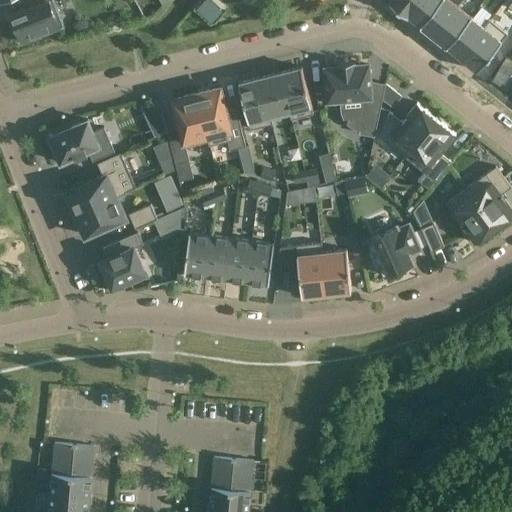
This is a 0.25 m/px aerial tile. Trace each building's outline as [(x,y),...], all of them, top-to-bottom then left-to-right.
[(38,0),(39,3),(8,15),(14,32),(18,31),(23,42),(63,26),(53,0),(38,0)] [(212,23),(223,11),(211,0),(203,0),(196,8),(212,23)] [(389,0),(408,15),(409,14),(408,14),(418,0),(389,0)] [(418,0),(408,14),(409,14),(421,24),(440,0),(418,0)] [(451,0),(440,0),(421,24),(434,35),(458,5),(451,0)] [(458,5),(434,35),(447,45),(471,15),(458,5)] [(471,15),(447,45),(460,56),(484,26),(483,25),(471,15)] [(484,26),(460,56),(478,70),(502,40),(508,33),(489,18),(483,25),(484,26)] [(338,67),(325,68),(328,102),(341,100),(341,109),(364,107),(359,133),(375,136),(386,83),(370,80),(369,64),(356,65),(355,62),(337,63),(338,67)] [(302,66),(280,72),(290,111),(289,111),(291,119),(314,113),(302,66)] [(290,111),(280,72),(260,77),(270,116),(271,115),(289,111),(290,111)] [(270,116),(260,77),(239,82),(250,129),(273,123),(271,115),(270,116)] [(220,87),(197,93),(208,135),(207,136),(209,145),(228,140),(230,149),(246,145),(236,107),(226,110),(220,87)] [(183,136),(170,140),(176,163),(190,159),(185,141),(207,136),(208,135),(197,93),(174,98),(183,136)] [(406,156),(437,118),(417,102),(402,121),(390,111),(379,135),(406,156)] [(437,118),(406,156),(424,171),(418,179),(428,188),(435,180),(451,160),(441,152),(456,133),(437,118)] [(76,156),(87,151),(87,150),(88,150),(93,161),(115,151),(104,126),(93,131),(88,119),(50,136),(61,162),(76,155),(76,156)] [(164,120),(150,127),(154,137),(167,131),(164,120)] [(103,175),(67,191),(76,213),(117,195),(117,196),(136,187),(126,165),(120,152),(98,162),(103,175)] [(496,165),(466,188),(496,228),(511,215),(511,207),(501,193),(511,186),(496,165)] [(264,166),(261,176),(272,180),(275,170),(264,166)] [(316,168),(305,170),(307,180),(308,186),(320,183),(319,178),(316,168)] [(305,170),(293,172),(295,183),(306,180),(307,180),(305,170)] [(258,192),(261,183),(250,179),(247,189),(258,192)] [(272,186),(261,183),(258,192),(269,196),(272,186)] [(223,187),(212,191),(216,201),(227,197),(223,187)] [(496,228),(466,188),(446,203),(475,243),(496,228)] [(216,201),(212,191),(202,196),(205,205),(216,201)] [(117,195),(76,213),(86,235),(126,217),(117,196),(117,195)] [(424,199),(414,211),(422,227),(421,227),(432,251),(444,245),(434,222),(424,199)] [(129,213),(136,227),(157,218),(151,203),(129,213)] [(397,226),(369,238),(374,249),(370,251),(377,266),(380,264),(385,275),(402,268),(411,263),(413,263),(412,261),(411,258),(409,254),(420,249),(409,223),(398,228),(397,226)] [(103,246),(107,257),(101,260),(105,270),(101,272),(110,291),(111,290),(110,288),(113,287),(114,289),(132,281),(131,279),(133,278),(134,280),(135,280),(135,278),(146,273),(134,247),(144,243),(138,231),(103,246)] [(206,276),(212,235),(190,232),(184,273),(206,276)] [(232,238),(212,235),(206,276),(227,279),(232,238)] [(252,240),(232,238),(227,279),(247,281),(252,240)] [(274,243),(252,240),(247,281),(269,284),(274,243)] [(280,246),(278,262),(298,260),(302,296),(327,293),(322,251),(323,251),(322,242),(280,246)] [(323,251),(322,251),(327,293),(352,290),(347,248),(323,251)] [(94,445),(55,442),(52,474),(91,477),(94,445)] [(251,491),(254,459),(214,456),(211,488),(251,491)] [(50,494),(90,498),(91,477),(52,474),(50,494)] [(211,488),(209,508),(249,511),(251,491),(211,488)] [(48,511),(88,511),(90,498),(50,494),(48,511)]
